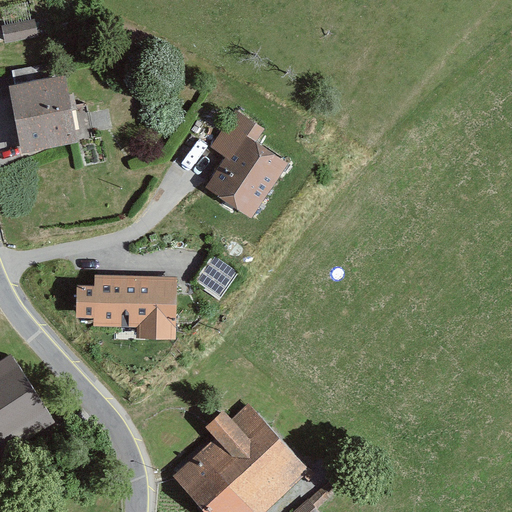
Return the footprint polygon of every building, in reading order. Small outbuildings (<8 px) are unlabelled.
[(29,10),(1,20),(9,40),(36,30),(29,10)] [(65,77),(8,88),(21,154),(78,143),(65,77)] [(235,111),(210,148),(224,158),(204,189),(251,220),(288,164),(256,142),(264,130),(235,111)] [(239,271),(216,256),(197,282),(220,298),(239,271)] [(98,288),(77,288),(77,316),(93,317),(93,325),(137,326),(136,339),(175,339),(175,278),(98,278),(98,288)] [(11,359),(0,365),(0,454),(51,422),(11,359)] [(258,511),(306,467),(249,407),(176,476),(209,511),(258,511)]
